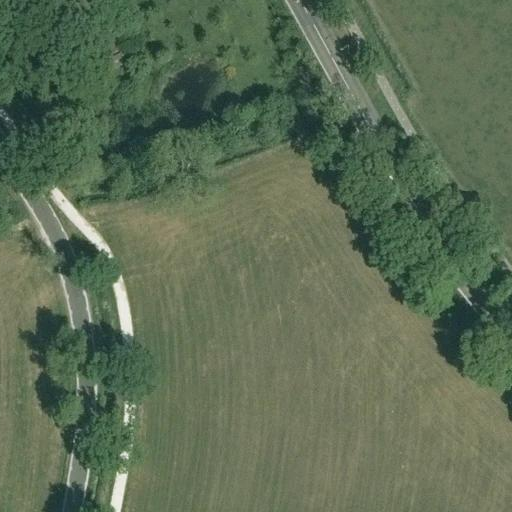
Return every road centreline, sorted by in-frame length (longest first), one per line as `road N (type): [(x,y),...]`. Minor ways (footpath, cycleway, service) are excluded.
road 1 (secondary): [(511,333),(414,202),(300,0)]
road 2 (tertiary): [(74,511),(89,383),(83,318),(64,250),(0,145)]
